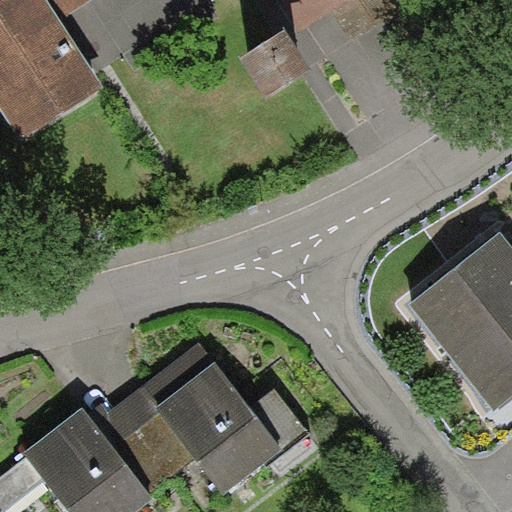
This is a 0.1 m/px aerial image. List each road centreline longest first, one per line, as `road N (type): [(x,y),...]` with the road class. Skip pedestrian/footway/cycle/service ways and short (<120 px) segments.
road 1 (residential): [(281,257),(465,511)]
road 2 (residential): [(0,331),(281,257)]
road 3 (residential): [(281,257),(400,191),(511,114)]
